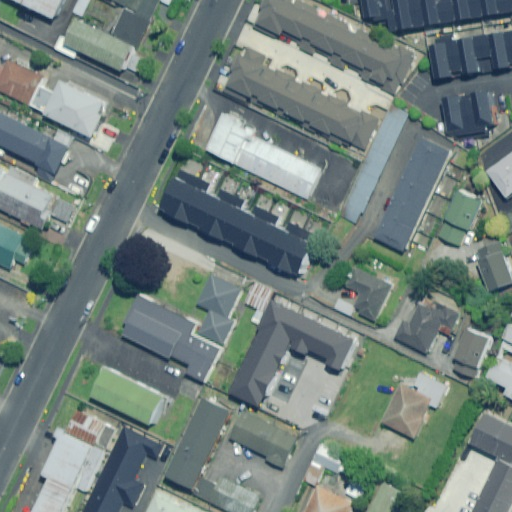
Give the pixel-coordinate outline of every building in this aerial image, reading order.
[(71,0),(6,0),(6,1),(59,26),(71,0)] [(90,2),(86,0),(79,0),(73,13),(82,18),(90,2)] [(113,35),(139,48),(161,0),(110,0),(126,7),(113,35)] [(295,0),(265,0),(255,23),(284,36),(286,32),(374,72),(371,78),(388,85),(390,79),(406,86),(419,58),(328,16),(314,10),(295,1),(295,0)] [(404,31),(399,0),(363,0),(367,21),(386,34),(404,31)] [(399,0),(404,31),(431,26),(427,0),(399,0)] [(427,0),(431,26),(462,21),(458,0),(427,0)] [(458,0),(462,21),(490,17),(486,0),(458,0)] [(511,0),(486,0),(490,17),(511,12),(511,0)] [(139,48),(113,35),(76,17),(64,43),(136,77),(146,57),(137,52),(139,48)] [(511,31),(495,35),(501,70),(511,68),(511,31)] [(501,70),(495,35),(464,40),(470,76),(501,70)] [(470,76),(464,40),(430,46),(436,82),(470,76)] [(267,58),(247,48),(243,58),(235,54),(228,67),(233,70),(226,84),(235,88),(331,135),(364,152),(379,122),(264,65),(267,58)] [(0,91),(32,107),(42,87),(45,79),(8,61),(4,68),(0,65),(0,91)] [(42,87),(32,107),(95,138),(105,117),(102,115),(107,104),(62,81),(55,94),(42,87)] [(496,131),(490,93),(444,99),(449,138),(496,131)] [(80,151),(0,110),(0,142),(67,176),(80,151)] [(259,137),(262,131),(229,114),(210,151),(309,202),(324,171),(259,137)] [(405,124),(388,116),(340,217),(357,225),(405,124)] [(454,153),(423,138),(394,199),(374,239),(405,254),(454,153)] [(511,196),(511,156),(489,173),(509,199),(511,196)] [(71,201),(4,167),(0,174),(0,203),(55,232),(71,201)] [(329,234),(188,168),(168,210),(309,277),(329,234)] [(484,203),(458,191),(437,237),(459,248),(468,230),(471,232),(484,203)] [(42,244),(0,222),(0,259),(27,273),(42,244)] [(511,285),(511,280),(500,243),(476,250),(490,292),(511,285)] [(362,294),(357,305),(362,308),(359,314),(378,323),(395,286),(359,270),(350,289),(362,294)] [(244,288),(215,274),(201,303),(231,317),(244,288)] [(275,292),(257,283),(247,304),(265,313),(275,292)] [(199,319),(140,290),(119,333),(188,368),(185,375),(206,386),(225,348),(193,332),(199,319)] [(462,315),(424,296),(410,324),(404,321),(395,338),(429,356),(441,332),(451,337),(462,315)] [(357,307),(338,299),(333,309),(352,318),(357,307)] [(231,317),(211,309),(202,331),(228,343),(239,320),(231,317)] [(309,336),(295,329),(273,369),(298,382),(297,384),(316,394),(330,367),(301,351),(309,336)] [(495,341),(469,330),(456,358),(482,370),(495,341)] [(511,363),(499,357),(488,379),(510,389),(507,397),(511,399),(511,363)] [(170,398),(111,369),(98,397),(156,426),(170,398)] [(417,440),(432,407),(438,410),(449,387),(419,373),(412,390),(399,384),(381,423),(417,440)] [(247,417),(218,403),(178,482),(237,511),(266,511),(273,499),(219,472),(247,417)] [(497,461),(473,511),(461,511),(458,510),(457,511),(511,511),(511,427),(483,414),(470,444),(499,457),(497,461)] [(307,443),(253,416),(240,441),(294,468),(307,443)] [(81,511),(112,452),(81,436),(42,511),(81,511)] [(339,475),(340,472),(347,456),(323,444),(304,482),(317,488),(326,469),(339,475)] [(375,480),(356,471),(346,493),(365,502),(375,480)] [(138,511),(150,491),(119,475),(100,511),(138,511)] [(361,511),(364,507),(325,487),(312,511),(361,511)] [(423,511),(426,507),(393,490),(382,511),(423,511)] [(203,511),(166,493),(156,511),(203,511)]
